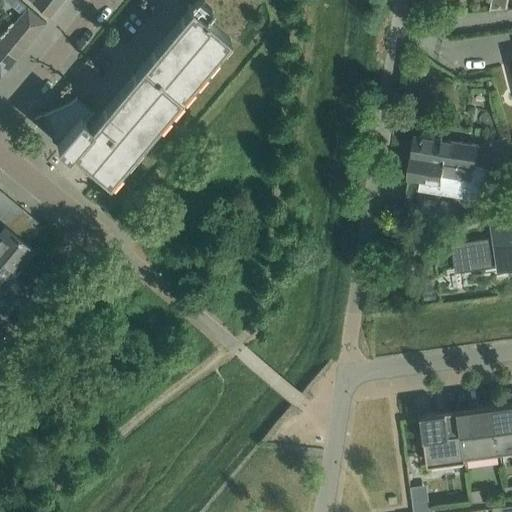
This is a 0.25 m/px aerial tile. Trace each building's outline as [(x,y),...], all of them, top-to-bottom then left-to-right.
[(28,7),(19,0),(11,0),(9,3),(22,13),(23,14),(28,7)] [(59,7),(50,0),(33,0),(32,2),(51,17),(59,7)] [(492,0),(491,9),(507,7),(508,0),(492,0)] [(415,6),(413,20),(429,18),(431,9),(415,6)] [(47,22),(28,7),(23,14),(22,13),(19,16),(39,32),(47,22)] [(108,183),(230,38),(194,8),(192,10),(193,11),(84,141),(78,136),(87,126),(82,122),(92,110),(75,96),(71,99),(68,101),(33,117),(33,119),(44,114),(47,121),(44,123),(47,129),(50,127),(57,142),(55,145),(66,153),(75,143),(79,146),(73,153),(108,183)] [(39,32),(19,16),(12,24),(31,41),(39,32)] [(31,41),(12,24),(5,33),(24,49),(31,41)] [(24,49),(5,33),(0,39),(0,44),(17,58),(24,49)] [(17,58),(0,44),(0,61),(8,69),(17,58)] [(8,69),(0,61),(0,77),(1,78),(8,69)] [(480,145),(415,134),(412,154),(477,166),(480,145)] [(511,147),(496,152),(502,173),(504,173),(504,175),(511,172),(511,147)] [(411,162),(408,178),(420,180),(419,190),(470,198),(471,192),(487,195),(491,171),(477,168),(477,166),(412,154),(412,155),(412,157),(411,162)] [(411,193),(411,195),(408,216),(441,221),(444,198),(411,193)] [(0,219),(15,202),(5,194),(0,200),(0,219)] [(10,227),(25,210),(15,202),(0,219),(0,221),(4,225),(5,224),(10,227)] [(20,236),(34,218),(25,210),(10,227),(20,236)] [(28,243),(43,226),(34,218),(20,236),(28,243)] [(479,239),(468,241),(471,264),(482,262),(499,259),(500,267),(511,265),(511,218),(493,222),(495,237),(479,239)] [(20,236),(10,227),(5,224),(4,225),(0,230),(0,257),(16,271),(34,250),(27,244),(28,243),(20,236)] [(0,289),(16,271),(0,257),(0,289)] [(511,453),(511,407),(511,402),(494,404),(501,455),(511,453)] [(501,455),(494,404),(476,407),(477,412),(459,414),(465,460),(501,455)] [(465,460),(459,414),(441,417),(440,411),(421,414),(428,465),(465,460)] [(389,504),(397,503),(396,496),(388,497),(389,504)]
